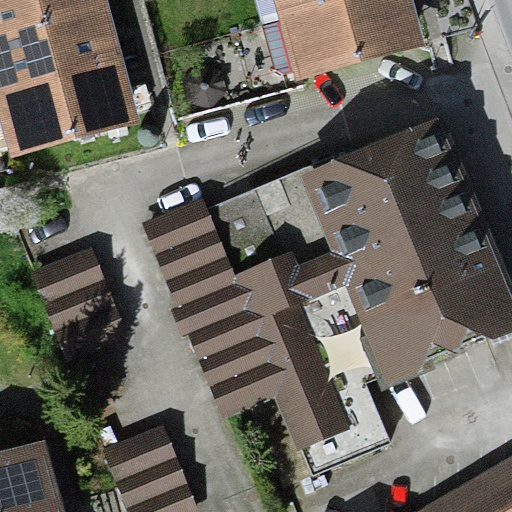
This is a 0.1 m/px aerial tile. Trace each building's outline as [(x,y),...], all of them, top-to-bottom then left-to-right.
[(0,0),(0,32),(94,8),(91,0),(0,0)] [(398,0),(352,0),(294,16),(262,24),(276,75),(409,39),(398,0)] [(290,0),(294,16),(352,0),(290,0)] [(94,8),(0,32),(0,71),(4,87),(107,59),(94,8)] [(107,59),(4,87),(20,146),(124,118),(107,59)] [(219,74),(200,69),(186,81),(191,98),(211,106),(224,90),(219,74)] [(511,317),(434,133),(317,181),(310,164),(204,209),(148,232),(225,414),(278,391),(314,475),(382,446),(358,389),(511,324),(511,317)] [(91,255),(38,274),(47,301),(101,281),(91,255)] [(111,309),(101,281),(47,301),(57,328),(111,309)] [(121,336),(111,309),(57,328),(67,356),(121,336)] [(511,450),(496,425),(350,511),(491,511),(511,500),(511,450)] [(162,434),(109,453),(118,479),(172,460),(162,434)] [(0,511),(4,511),(52,501),(38,442),(0,450),(0,511)] [(182,487),(172,460),(118,479),(128,507),(182,487)] [(190,511),(182,487),(128,507),(130,511),(190,511)] [(55,511),(52,501),(4,511),(55,511)]
